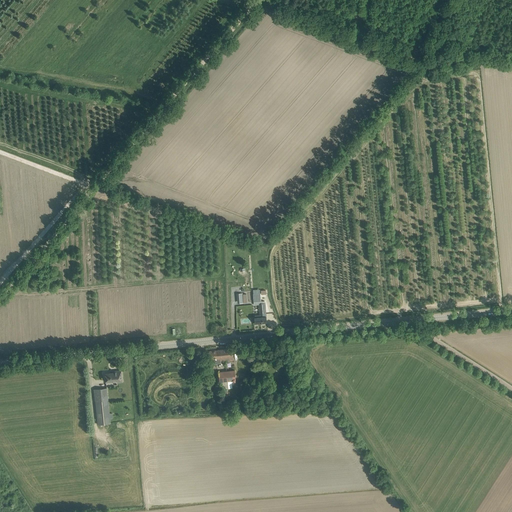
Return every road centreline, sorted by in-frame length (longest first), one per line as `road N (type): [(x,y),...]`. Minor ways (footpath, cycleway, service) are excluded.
road 1 (unclassified): [(0,361),(511,309)]
road 2 (track): [(252,0),(96,182)]
road 3 (track): [(96,182),(0,297)]
road 4 (track): [(406,321),(511,390)]
